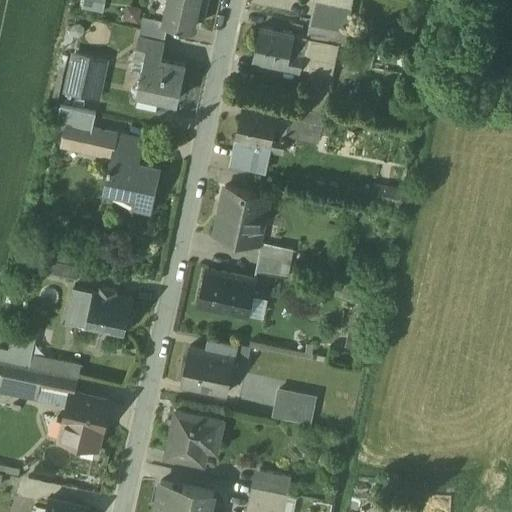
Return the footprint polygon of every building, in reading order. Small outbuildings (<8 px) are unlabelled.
[(104,10),(106,0),(84,0),(83,6),(104,10)] [(207,3),(191,0),(169,0),(165,20),(164,22),(168,23),(193,29),(196,15),(204,17),(207,3)] [(331,3),(318,0),(314,0),(309,23),(346,30),(351,7),(331,3)] [(126,16),(139,19),(141,6),(128,4),(126,16)] [(165,20),(143,15),(140,31),(165,37),(168,23),(164,22),(165,20)] [(346,30),(309,23),(307,37),(316,39),(344,45),(346,30)] [(295,32),(260,24),(252,61),(300,72),(301,68),(309,70),(316,39),(307,37),(295,34),(295,32)] [(164,42),(139,37),(135,55),(145,57),(145,56),(160,59),(164,42)] [(105,60),(76,53),(68,90),(97,97),(105,61),(104,61),(105,60)] [(160,59),(145,56),(145,57),(137,92),(177,100),(185,64),(160,59)] [(332,75),(309,70),(302,105),(324,110),(332,75)] [(302,105),(293,104),(290,117),(287,135),(317,141),(324,110),(302,105)] [(279,114),(243,106),(237,136),(238,136),(232,162),(267,170),(271,151),(283,154),(287,135),(290,117),(279,115),(279,114)] [(145,140),(119,134),(107,186),(137,193),(134,208),(151,212),(161,167),(141,162),(145,140)] [(376,181),(371,199),(395,205),(400,187),(376,181)] [(269,194),(226,184),(215,231),(259,241),(269,194)] [(293,246),(262,240),(259,255),(290,261),(293,246)] [(290,261),(259,255),(256,268),(287,275),(290,261)] [(80,262),(54,257),(51,273),(77,278),(80,262)] [(254,278),(207,268),(199,304),(246,314),(254,278)] [(98,293),(72,288),(66,321),(123,333),(130,299),(112,295),(113,290),(99,287),(98,293)] [(236,343),(207,337),(205,349),(234,355),(236,343)] [(205,349),(190,346),(182,384),(226,393),(234,355),(205,349)] [(42,368),(0,359),(0,388),(36,397),(38,388),(38,387),(42,368)] [(77,375),(42,368),(38,387),(38,388),(66,393),(63,402),(68,404),(72,389),(74,389),(77,375)] [(315,395),(279,387),(274,414),(310,421),(315,395)] [(74,389),(72,389),(68,404),(65,419),(61,438),(97,446),(101,427),(104,428),(111,398),(74,389)] [(223,419),(178,409),(168,453),(203,461),(209,438),(218,440),(223,419)] [(291,475),(260,468),(256,485),(288,492),(291,475)] [(209,511),(215,489),(161,478),(154,511),(209,511)] [(283,511),(288,492),(256,485),(250,511),(283,511)] [(84,511),(86,504),(52,498),(48,511),(84,511)]
